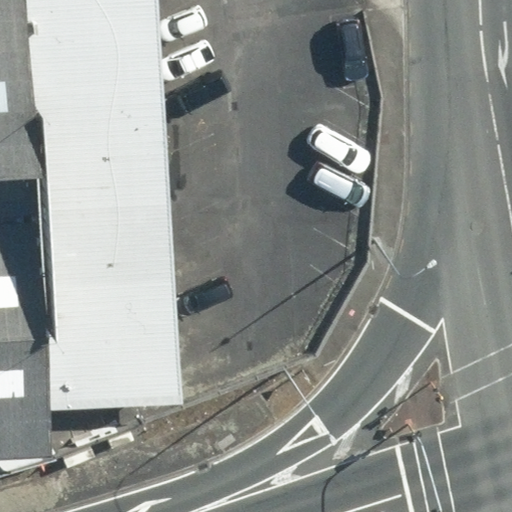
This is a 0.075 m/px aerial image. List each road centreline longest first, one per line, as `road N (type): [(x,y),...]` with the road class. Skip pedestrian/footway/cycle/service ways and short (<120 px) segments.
road 1 (primary): [(225,511),(344,400),(411,317),(454,237),(511,61)]
road 2 (unknown): [(185,0),(235,268)]
